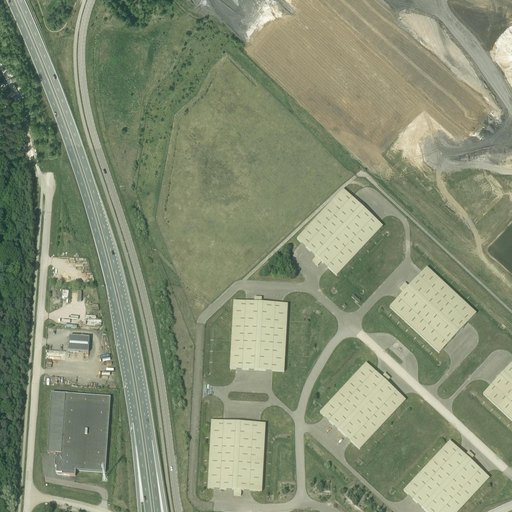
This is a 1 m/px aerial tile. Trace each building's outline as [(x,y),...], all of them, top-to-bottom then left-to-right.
[(22,85),(19,86),(17,87),(22,98),(25,96),(27,95),(22,85)] [(337,277),(383,227),(343,190),(297,240),(316,257),(312,262),(318,267),(322,263),(337,277)] [(390,308),(439,354),(476,314),(427,268),(409,287),(405,283),(400,289),(404,292),(390,308)] [(284,372),(288,305),(262,303),(262,298),(254,297),(254,303),(234,302),(230,369),(284,372)] [(90,338),(69,337),(68,352),(89,353),(90,338)] [(66,359),(66,351),(46,351),(46,359),(66,359)] [(511,363),(483,395),(511,422),(511,363)] [(360,450),(406,401),(386,383),(390,378),(385,374),(381,378),(366,364),(320,413),(360,450)] [(106,473),(106,468),(111,398),(51,394),(47,453),(56,454),(55,467),(56,467),(56,474),(62,474),(62,476),(75,477),(76,471),(106,473)] [(262,492),(266,425),(211,422),(208,489),(234,490),(234,496),(241,497),(241,491),(262,492)] [(450,442),(404,491),(425,511),(458,511),(489,479),(470,461),(474,456),(469,452),(465,456),(450,442)]
